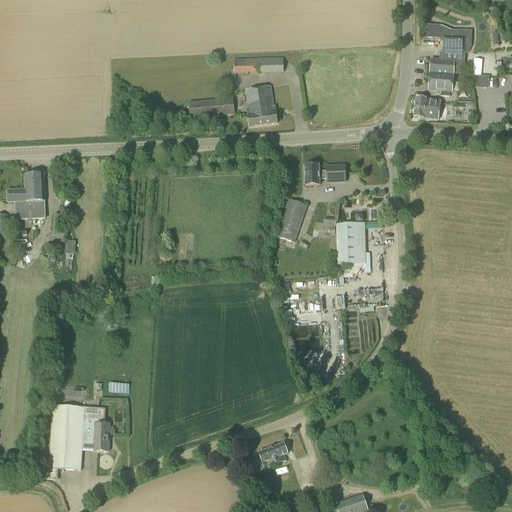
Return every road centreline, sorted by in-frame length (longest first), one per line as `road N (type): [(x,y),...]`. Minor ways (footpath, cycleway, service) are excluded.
road 1 (unclassified): [(75,511),(115,480),(295,419),(374,360),(401,279),(389,131)]
road 2 (tertiary): [(389,131),(0,154)]
road 3 (tertiary): [(389,131),(405,72),(408,0)]
road 4 (tertiary): [(511,141),(389,131)]
